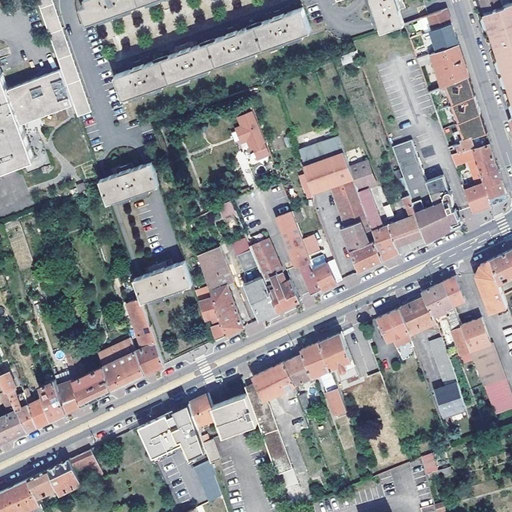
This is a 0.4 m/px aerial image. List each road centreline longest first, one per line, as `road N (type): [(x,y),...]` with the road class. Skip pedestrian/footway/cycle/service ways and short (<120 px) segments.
road 1 (tertiary): [(511,223),(0,469)]
road 2 (residential): [(457,0),(511,168)]
